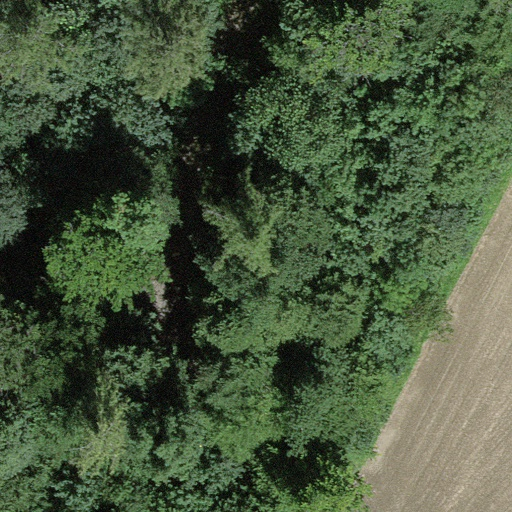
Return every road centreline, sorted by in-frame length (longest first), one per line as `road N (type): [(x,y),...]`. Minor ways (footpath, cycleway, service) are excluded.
road 1 (track): [(295,511),(173,345),(63,285),(0,272)]
road 2 (track): [(243,0),(179,217),(173,345)]
road 3 (track): [(222,60),(81,170),(0,220)]
